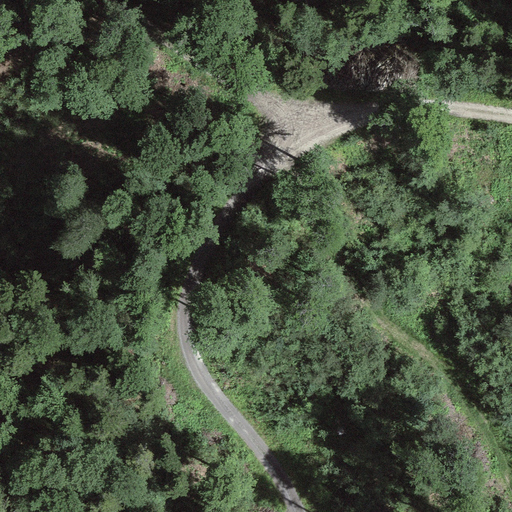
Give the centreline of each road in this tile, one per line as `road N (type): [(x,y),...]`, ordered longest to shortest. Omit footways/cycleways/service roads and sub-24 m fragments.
road 1 (track): [(296,511),(258,440),(203,388),(184,345),(184,285),(214,220),(247,164),(377,97),(511,108)]
road 2 (track): [(304,130),(95,0)]
